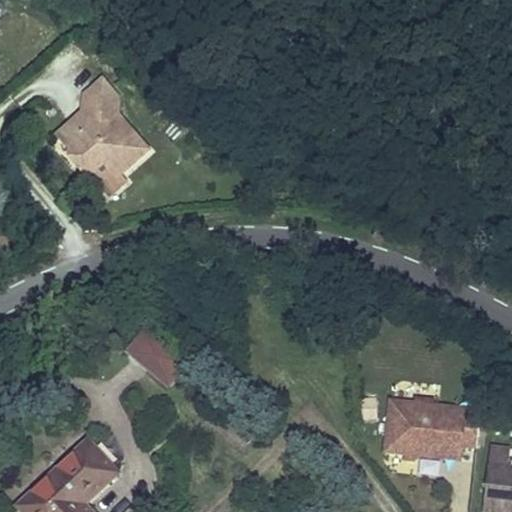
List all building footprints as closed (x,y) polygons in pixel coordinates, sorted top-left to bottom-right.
[(48,63),(61,80),(88,58),(75,42),(48,63)] [(112,90),(103,80),(102,80),(85,96),(103,98),(112,91),(112,90)] [(150,151),(119,114),(121,100),(112,90),(112,91),(103,98),(85,96),(82,116),(89,124),(90,125),(83,132),(69,127),(58,137),(69,150),(78,150),(94,169),(92,176),(104,190),(105,189),(122,175),(150,151)] [(89,124),(82,116),(81,117),(69,127),(83,132),(90,125),(89,124)] [(112,196),(127,182),(128,181),(122,175),(105,189),(104,190),(110,197),(112,196)] [(132,358),(166,391),(189,367),(155,335),(132,358)] [(466,410),(391,402),(385,451),(460,460),(462,448),(466,410)] [(480,412),(466,410),(462,448),(476,449),(480,412)] [(91,511),(85,505),(84,504),(78,497),(91,485),(91,486),(98,492),(118,473),(90,443),(21,508),(25,511),(91,511)] [(510,450),(490,448),(487,481),(501,483),(503,468),(508,468),(510,450)] [(511,468),(508,468),(503,468),(501,483),(487,481),(483,511),(500,511),(500,509),(511,510),(511,468)] [(85,505),(98,492),(91,486),(91,485),(78,497),(84,504),(85,505)]
